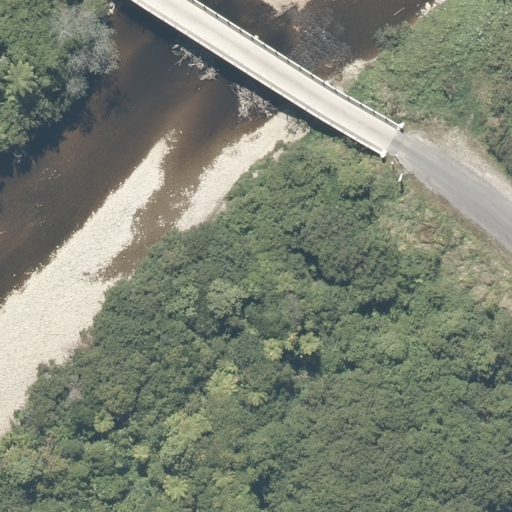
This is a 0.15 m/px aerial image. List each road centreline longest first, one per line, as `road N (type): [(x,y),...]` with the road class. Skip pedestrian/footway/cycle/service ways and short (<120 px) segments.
road 1 (unclassified): [(171,0),(388,137)]
road 2 (unclassified): [(511,219),(388,137)]
